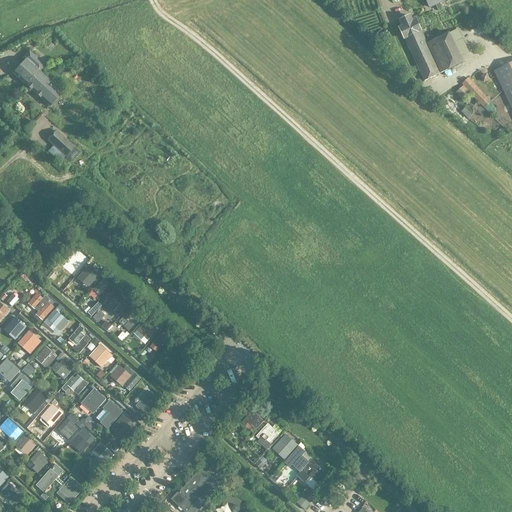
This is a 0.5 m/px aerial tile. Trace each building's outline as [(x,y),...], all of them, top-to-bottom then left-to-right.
[(441,2),(446,0),(426,0),(430,7),(436,4),(439,9),(443,7),(441,2)] [(428,42),(417,19),(413,20),(411,15),(401,20),(403,26),(400,27),(425,81),(463,63),(460,57),(449,33),(449,32),(428,42)] [(458,29),(449,33),(460,57),(469,52),(458,29)] [(62,92),(39,72),(44,66),(36,59),(38,58),(29,50),(23,57),(26,60),(13,74),(49,106),(62,92)] [(511,62),(494,71),(511,107),(511,62)] [(484,107),(491,101),(470,78),(462,84),(484,107)] [(467,99),(466,101),(467,104),(468,106),(471,106),(473,106),(475,104),(476,101),(475,99),(473,97),(471,97),(468,97),(467,99)] [(464,109),(463,112),(464,114),(466,116),(468,117),(470,116),(472,114),(473,112),(472,109),(470,107),(468,107),(466,107),(464,109)] [(56,131),(47,141),(67,157),(75,147),(56,131)] [(210,219),(222,204),(215,197),(202,212),(210,219)] [(86,263),(91,258),(83,251),(78,257),(86,263)] [(79,261),(72,255),(61,266),(73,276),(80,269),(75,264),(79,261)] [(93,274),(87,268),(79,277),(85,282),(82,285),(87,289),(95,281),(90,277),(93,274)] [(115,288),(104,279),(94,290),(99,296),(97,298),(102,303),(115,288)] [(14,293),(7,300),(13,305),(20,299),(14,293)] [(43,299),(38,294),(29,303),(39,312),(36,316),(42,321),(54,308),(48,302),(50,300),(46,296),(43,299)] [(123,300),(117,295),(106,306),(116,316),(124,307),(120,303),(123,300)] [(0,300),(0,320),(10,311),(0,300)] [(138,313),(132,308),(123,317),(129,322),(124,327),(129,332),(140,319),(136,315),(138,313)] [(69,322),(56,310),(44,323),(57,335),(69,322)] [(21,324),(15,319),(7,328),(13,334),(21,324)] [(147,320),(137,331),(148,341),(158,330),(147,320)] [(85,330),(80,326),(68,340),(75,346),(74,348),(80,354),(90,342),(82,334),(85,330)] [(118,337),(122,341),(128,334),(124,330),(118,337)] [(41,342),(29,331),(18,344),(30,355),(41,342)] [(164,337),(161,334),(153,344),(159,349),(156,352),(160,356),(175,340),(168,334),(164,337)] [(90,355),(100,340),(94,336),(84,352),(90,355)] [(113,356),(101,345),(89,358),(101,369),(113,356)] [(57,357),(46,346),(35,358),(47,369),(57,357)] [(179,350),(170,359),(176,365),(174,367),(178,372),(186,362),(182,358),(184,355),(179,350)] [(3,361),(0,364),(0,380),(0,381),(11,368),(3,361)] [(56,362),(51,368),(64,379),(72,370),(62,361),(59,365),(56,362)] [(29,363),(23,370),(30,376),(36,369),(29,363)] [(119,366),(110,376),(123,388),(132,377),(119,366)] [(74,378),(72,377),(61,389),(65,393),(70,388),(78,395),(88,384),(77,375),(74,378)] [(26,382),(21,377),(17,380),(16,380),(13,383),(14,384),(9,390),(15,396),(16,394),(20,398),(32,385),(27,381),(26,382)] [(139,384),(122,402),(130,409),(138,400),(142,404),(153,393),(148,388),(146,391),(139,384)] [(38,387),(23,405),(34,415),(49,397),(38,387)] [(106,400),(94,389),(81,404),(93,415),(106,400)] [(115,408),(109,403),(105,407),(104,406),(101,409),(103,410),(97,417),(103,422),(105,419),(110,424),(118,414),(114,410),(115,408)] [(57,410),(52,405),(44,414),(49,419),(47,422),(52,426),(63,413),(58,409),(57,410)] [(253,411),(242,423),(246,426),(248,423),(256,430),(264,422),(253,411)] [(131,422),(125,417),(116,426),(122,432),(120,434),(124,438),(132,429),(128,425),(131,422)] [(67,419),(57,430),(68,441),(79,429),(67,419)] [(18,432),(8,423),(0,431),(0,433),(10,441),(18,432)] [(277,432),(268,424),(256,437),(261,441),(263,439),(270,445),(278,436),(275,433),(277,432)] [(37,445),(24,434),(14,446),(26,457),(37,445)] [(91,444),(79,434),(70,444),(82,455),(91,444)] [(293,449),(281,439),(271,450),(282,461),(293,449)] [(109,457),(99,447),(88,459),(99,468),(109,457)] [(49,461),(39,451),(30,460),(36,466),(34,469),(38,473),(49,461)] [(294,455),(286,463),(290,467),(291,465),(300,472),(309,462),(304,458),(301,461),(294,455)] [(209,460),(179,494),(194,506),(223,473),(209,460)] [(312,461),(297,477),(306,485),(312,479),(320,486),(329,476),(312,461)] [(0,487),(9,477),(0,469),(0,487)] [(59,477),(50,470),(36,486),(45,494),(59,477)] [(84,489),(71,478),(59,491),(72,503),(84,489)] [(19,492),(11,484),(3,494),(8,498),(4,502),(9,506),(17,497),(16,495),(19,492)]
